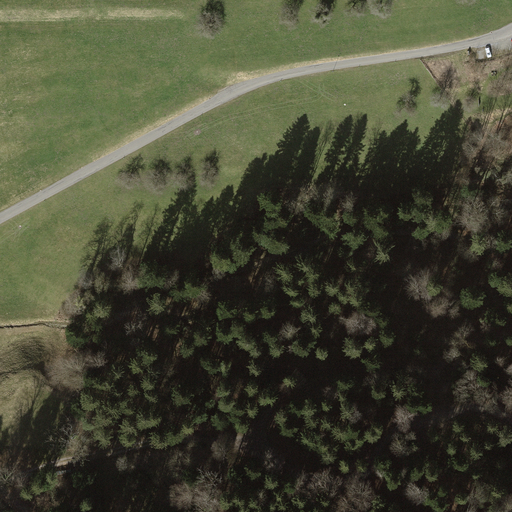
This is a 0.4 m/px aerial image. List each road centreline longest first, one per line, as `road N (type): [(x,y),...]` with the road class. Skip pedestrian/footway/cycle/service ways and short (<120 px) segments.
road 1 (track): [(0,482),(175,442),(245,451),(335,485),(352,483),(392,430),(480,406),(511,419)]
road 2 (tertiary): [(0,220),(257,85),(457,50),(511,32)]
